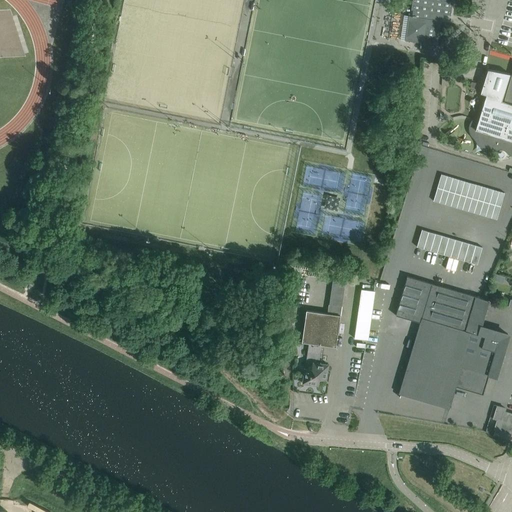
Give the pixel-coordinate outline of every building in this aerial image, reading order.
[(450,15),(452,2),(449,1),(449,0),(412,0),(411,10),(413,10),(412,16),(409,16),(409,15),(408,15),(405,41),(418,42),(420,43),(420,48),(433,50),(434,44),(433,44),(437,13),(450,15)] [(511,104),(501,101),(510,73),(488,69),(480,93),(486,95),(475,129),(477,130),(475,138),(483,140),(482,143),(492,146),(493,143),(497,144),(496,145),(508,149),(509,147),(511,147),(511,104)] [(443,189),(447,175),(441,174),(437,187),(443,189)] [(449,190),(453,177),(447,175),(443,189),(449,190)] [(454,192),(458,179),(453,177),(449,190),(454,192)] [(460,194),(464,180),(458,179),(454,192),(460,194)] [(466,196),(470,182),(464,180),(460,194),(466,196)] [(472,197),(476,184),(470,182),(466,196),(472,197)] [(478,199),(482,185),(476,184),(472,197),(478,199)] [(483,201),(487,187),(482,185),(478,199),(483,201)] [(439,202),(443,189),(437,187),(433,200),(439,202)] [(489,202),(493,189),(487,187),(483,201),(489,202)] [(445,204),(449,190),(443,189),(439,202),(445,204)] [(495,204),(499,191),(493,189),(489,202),(495,204)] [(451,206),(454,192),(449,190),(445,204),(451,206)] [(505,192),(499,191),(495,204),(501,206),(505,192)] [(456,207),(460,194),(454,192),(451,206),(456,207)] [(462,209),(466,196),(460,194),(456,207),(462,209)] [(468,211),(472,197),(466,196),(462,209),(468,211)] [(474,212),(478,199),(472,197),(468,211),(474,212)] [(479,214),(483,201),(478,199),(474,212),(479,214)] [(485,216),(489,202),(483,201),(479,214),(485,216)] [(491,217),(495,204),(489,202),(485,216),(491,217)] [(497,219),(501,206),(495,204),(491,217),(497,219)] [(423,248),(428,231),(422,229),(417,246),(423,248)] [(430,250),(435,233),(428,231),(423,248),(430,250)] [(437,252),(442,235),(435,233),(430,250),(437,252)] [(444,254),(449,237),(442,235),(437,252),(444,254)] [(450,256),(455,239),(449,237),(444,254),(450,256)] [(457,258),(462,241),(455,239),(450,256),(457,258)] [(464,260),(469,243),(462,241),(457,258),(464,260)] [(470,262),(476,245),(469,243),(464,260),(470,262)] [(482,247),(476,245),(470,262),(477,264),(482,247)] [(407,276),(396,315),(420,322),(399,393),(449,408),(456,386),(483,394),(489,374),(496,376),(500,360),(508,334),(480,326),(488,300),(407,276)] [(336,346),(341,315),(345,286),(332,284),(328,313),(306,310),(302,342),(309,343),(304,377),(310,378),(309,384),(318,385),(319,378),(326,379),(328,364),(321,363),(324,345),(336,346)] [(361,289),(355,338),(367,340),(374,291),(361,289)] [(494,292),(489,295),(492,301),(497,298),(494,292)] [(493,405),(490,417),(493,418),(497,419),(494,429),(511,434),(511,433),(511,413),(508,412),(509,409),(497,406),(493,405)]
